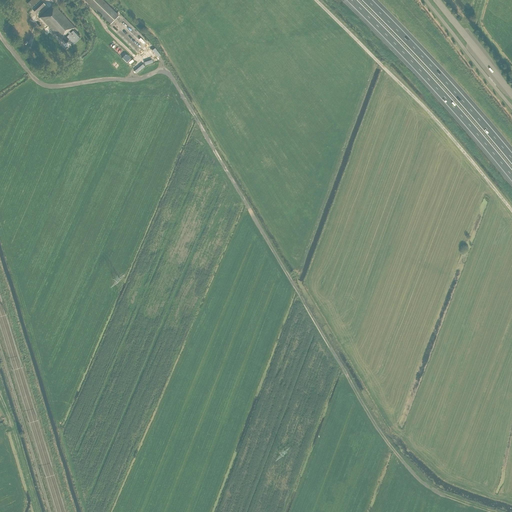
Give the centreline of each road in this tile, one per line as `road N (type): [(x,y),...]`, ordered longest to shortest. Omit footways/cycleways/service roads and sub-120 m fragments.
road 1 (unknown): [(312,0),(511,210)]
road 2 (motorway): [(350,0),(511,177)]
road 3 (motorway): [(511,154),(370,0)]
road 4 (track): [(49,511),(0,347)]
road 5 (tertiary): [(511,95),(435,0)]
